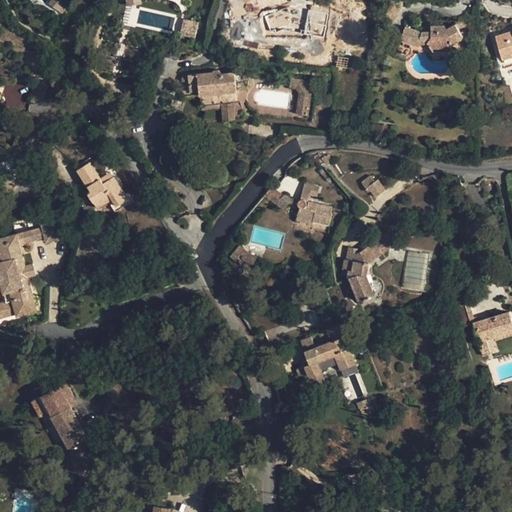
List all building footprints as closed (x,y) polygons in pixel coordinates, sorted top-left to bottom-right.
[(52,0),(50,4),(63,14),(70,5),(65,2),(66,0),(52,0)] [(316,13),(317,8),(306,5),(305,8),(305,10),(296,8),(296,7),(296,6),(295,5),(294,6),(293,6),(292,8),(290,7),(290,6),(277,3),(275,13),(282,14),(279,26),(291,28),(290,33),(311,37),(314,25),(322,27),(325,15),(316,13)] [(464,18),(455,20),(456,24),(458,28),(467,23),(464,18)] [(433,51),(450,51),(450,46),(450,42),(462,35),(458,28),(456,24),(446,29),(445,25),(431,26),(431,31),(422,32),(405,26),(400,39),(420,45),(420,43),(427,43),(433,51)] [(511,30),(495,36),(502,59),(511,56),(511,53),(511,52),(511,30)] [(462,35),(450,42),(450,46),(464,38),(462,35)] [(165,42),(162,56),(179,60),(182,46),(165,42)] [(181,79),(183,92),(199,91),(199,95),(200,106),(221,104),(222,108),(223,121),(240,120),(244,119),(245,118),(246,116),(246,115),(240,103),(239,103),(235,72),(222,73),(222,72),(220,71),(218,70),(216,70),(215,71),(213,72),(184,75),(183,75),(182,77),(181,79)] [(47,79),(35,77),(34,83),(46,85),(47,79)] [(289,87),(296,88),(301,80),(291,79),(289,87)] [(308,93),(309,87),(308,85),(307,83),(306,82),(304,80),(301,80),(296,88),(300,92),(308,93)] [(308,115),(311,93),(300,92),(297,113),(308,115)] [(321,158),(326,164),(332,159),(328,155),(325,157),(324,156),(321,158)] [(117,206),(128,199),(113,176),(103,183),(101,179),(90,162),(78,170),(91,190),(87,192),(93,202),(108,192),(112,199),(117,206)] [(103,183),(113,176),(111,172),(101,179),(103,183)] [(378,179),(375,181),(371,175),(361,181),(374,199),(386,190),(378,179)] [(328,178),(322,181),(325,186),(331,182),(328,178)] [(297,204),(297,205),(298,205),(298,206),(298,207),(299,207),(296,219),(313,223),(313,221),(330,224),(332,213),(331,212),(333,206),(307,200),(309,194),(317,196),(319,187),(304,184),(300,199),(299,200),(298,201),(298,202),(297,203),(297,204)] [(265,195),(276,203),(283,195),(272,186),(265,195)] [(108,192),(93,202),(98,208),(112,199),(108,192)] [(284,209),(289,202),(290,200),(290,198),(290,197),(289,197),(288,196),(287,195),(286,195),(285,195),(284,195),(283,195),(276,203),(284,209)] [(299,207),(298,207),(298,206),(298,205),(297,205),(297,204),(297,203),(298,202),(298,201),(290,197),(290,198),(290,200),(289,202),(299,207)] [(42,227),(45,237),(46,241),(63,237),(59,220),(42,224),(42,227)] [(31,230),(34,240),(45,237),(42,227),(31,230)] [(17,315),(37,310),(28,276),(32,275),(29,264),(25,265),(20,243),(34,240),(31,230),(0,237),(0,249),(1,252),(3,260),(0,261),(0,276),(2,283),(6,301),(0,302),(0,317),(17,313),(17,315)] [(352,260),(346,259),(342,258),(340,268),(350,269),(349,275),(359,300),(374,294),(367,275),(369,263),(397,241),(389,230),(358,253),(353,252),(352,260)] [(240,245),(231,256),(242,265),(246,260),(249,253),(240,245)] [(346,259),(352,260),(353,252),(358,253),(359,249),(348,247),(346,259)] [(249,253),(246,260),(253,264),(256,256),(249,253)] [(470,323),(473,322),(474,317),(469,303),(464,305),(470,323)] [(459,327),(470,323),(464,305),(453,308),(459,327)] [(511,320),(509,311),(473,322),(479,341),(511,331),(511,320)] [(366,314),(357,318),(361,329),(370,326),(367,318),(366,314)] [(340,325),(326,330),(302,340),(311,363),(297,369),(299,374),(307,371),(310,378),(302,381),(305,390),(325,382),(317,361),(335,354),(340,368),(355,363),(349,349),(347,350),(344,351),(338,337),(341,336),(344,335),(340,325)] [(511,334),(511,331),(479,341),(483,355),(499,350),(496,340),(511,334)] [(347,350),(341,336),(338,337),(344,351),(347,350)] [(355,363),(340,368),(343,376),(358,370),(355,363)] [(60,386),(39,396),(50,416),(52,415),(69,448),(70,447),(72,451),(70,458),(66,456),(63,467),(83,474),(90,452),(84,440),(88,438),(71,406),(69,402),(75,398),(66,382),(60,386)] [(50,416),(39,396),(33,400),(43,420),(50,416)] [(366,398),(357,402),(360,409),(360,408),(368,405),(369,405),(366,398)] [(371,413),(368,405),(360,408),(363,416),(371,413)]
